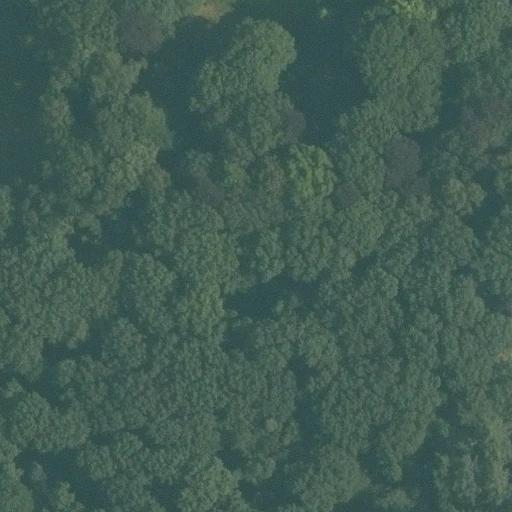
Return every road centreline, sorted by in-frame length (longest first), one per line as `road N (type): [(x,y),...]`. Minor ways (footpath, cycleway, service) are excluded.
road 1 (track): [(511,360),(350,511)]
road 2 (track): [(112,0),(157,116)]
